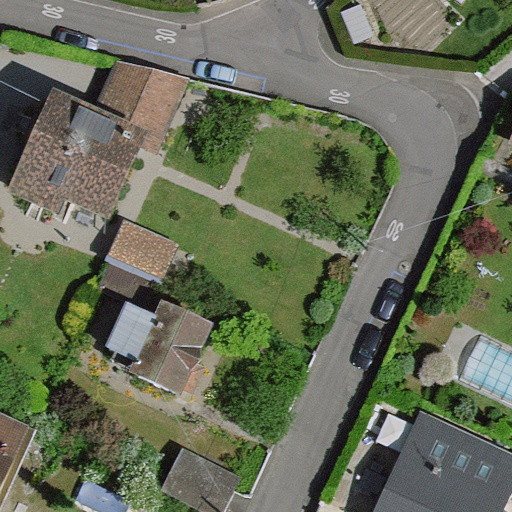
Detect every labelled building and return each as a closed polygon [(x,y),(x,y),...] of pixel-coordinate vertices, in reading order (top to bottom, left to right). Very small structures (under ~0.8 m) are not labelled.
[(96,123),(59,107),(24,192),(69,214),(74,204),(121,224),(153,146),(159,148),(189,83),(122,67),(96,123)] [(183,249),(129,226),(113,265),(166,288),(183,249)] [(146,370),(165,326),(134,312),(114,356),(146,370)] [(146,370),(141,383),(190,403),(219,334),(170,314),(165,326),(146,370)] [(0,511),(34,438),(0,421),(0,511)] [(495,511),(511,477),(511,464),(421,421),(378,511),(495,511)]
